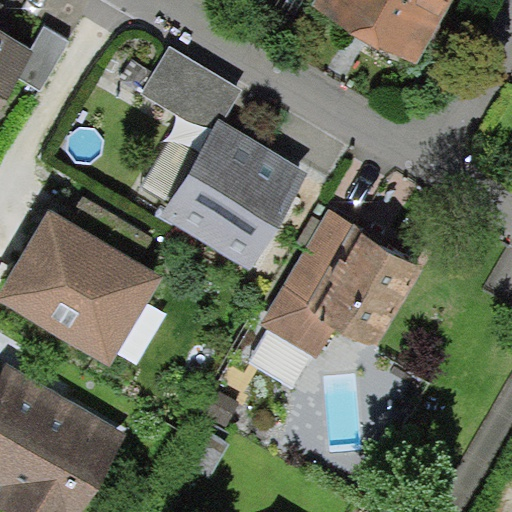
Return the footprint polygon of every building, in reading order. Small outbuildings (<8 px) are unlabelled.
[(320,0),(319,2),(414,57),(442,8),(446,0),(320,0)] [(0,110),(20,77),(41,89),(70,39),(45,24),(35,48),(0,27),(0,110)] [(243,84),(167,42),(138,94),(207,132),(216,117),(223,121),(243,84)] [(223,121),(216,117),(207,132),(161,212),(254,270),(311,172),(223,121)] [(423,265),(330,210),(261,324),(318,358),(338,328),(379,348),(423,265)] [(164,276),(51,212),(0,295),(0,299),(113,363),(164,276)] [(81,511),(126,432),(8,361),(0,372),(0,483),(3,486),(0,490),(0,510),(3,511),(81,511)]
